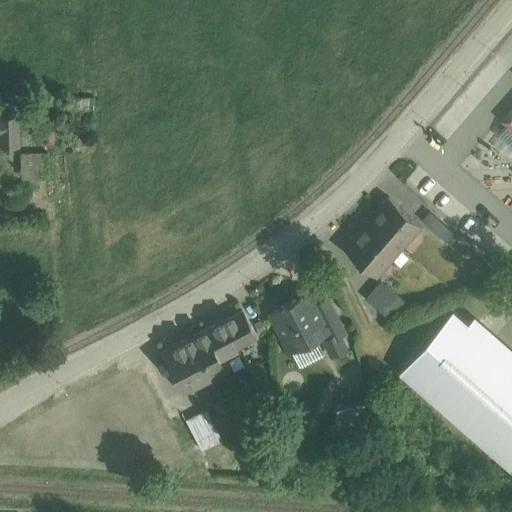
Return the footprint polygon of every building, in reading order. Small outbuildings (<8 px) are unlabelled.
[(21,117),(0,118),(0,150),(18,150),(19,180),(52,179),(52,151),(22,152),(21,117)] [(387,279),(427,227),(383,193),(342,245),(387,279)] [(381,279),(365,298),(392,320),(408,300),(381,279)] [(311,293),(271,312),(292,356),(321,343),(326,354),(351,342),(329,298),(316,304),(311,293)] [(243,311),(163,352),(183,390),(225,368),(218,354),(255,335),(243,311)] [(142,364),(73,399),(93,438),(162,402),(142,364)] [(183,415),(140,439),(153,461),(195,438),(183,415)]
